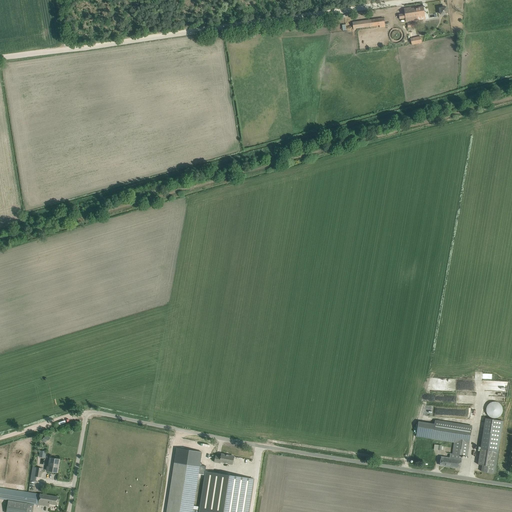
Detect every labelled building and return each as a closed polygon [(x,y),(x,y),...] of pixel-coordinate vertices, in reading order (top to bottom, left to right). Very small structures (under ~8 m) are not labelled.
[(411,7),(404,8),(406,22),(418,20),(418,16),(424,15),(423,7),(411,9),(411,7)] [(384,18),(371,20),(372,27),(385,25),(384,18)] [(364,28),(363,20),(352,22),(353,28),(353,29),(364,28)] [(482,381),(482,391),(507,391),(507,381),(482,381)] [(486,412),(487,414),(489,416),(491,418),(494,418),(496,418),(499,417),(501,415),(502,413),(502,412),(502,409),(502,407),(501,405),(500,404),(497,402),(495,402),(492,402),(489,403),(487,405),(486,408),(486,410),(486,412)] [(503,421),(485,418),(478,464),(482,465),(481,471),(494,474),(503,421)] [(452,450),(451,453),(450,453),(450,457),(441,456),(440,465),(460,468),(462,455),(467,456),(468,451),(471,425),(435,419),(432,439),(454,443),(453,450),(452,450)] [(190,456),(210,460),(213,445),(193,441),(190,456)] [(222,454),(221,456),(216,455),(215,462),(221,464),(221,463),(232,465),(234,456),(222,454)] [(60,459),(50,458),(49,466),(48,466),(47,471),(57,472),(60,459)] [(175,463),(166,511),(192,511),(198,474),(205,475),(205,472),(206,467),(202,466),(175,463)] [(37,476),(41,477),(42,469),(33,467),(30,480),(36,481),(37,476)] [(248,511),(254,479),(205,472),(205,475),(198,511),(248,511)] [(0,487),(0,499),(8,500),(6,511),(26,511),(28,503),(34,504),(44,505),(49,506),(49,504),(57,505),(58,497),(53,496),(0,487)]
